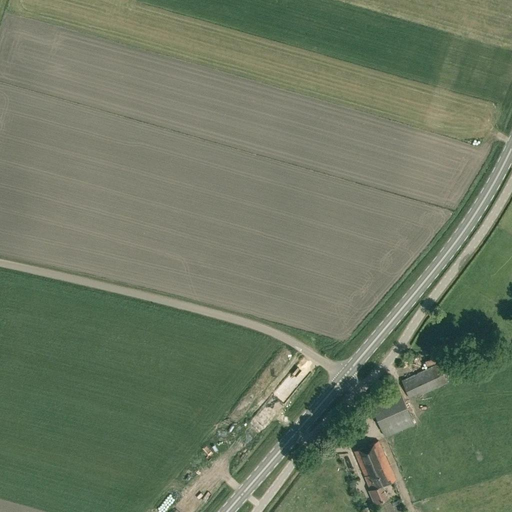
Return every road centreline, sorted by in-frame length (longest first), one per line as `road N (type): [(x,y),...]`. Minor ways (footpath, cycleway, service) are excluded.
road 1 (unclassified): [(348,374),(265,329),(0,262)]
road 2 (secondary): [(348,374),(511,154)]
road 3 (unclassified): [(363,388),(511,185)]
road 4 (secondary): [(244,492),(348,374)]
road 5 (unclassified): [(261,505),(363,388)]
